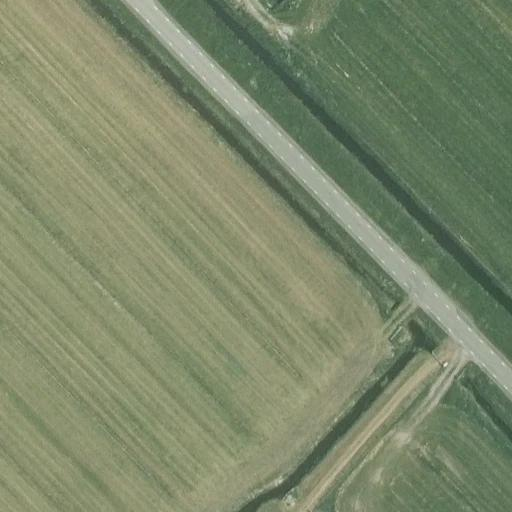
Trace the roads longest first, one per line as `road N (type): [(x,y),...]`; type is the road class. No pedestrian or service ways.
road 1 (tertiary): [(511,385),(136,0)]
road 2 (track): [(299,511),(425,369),(468,340)]
